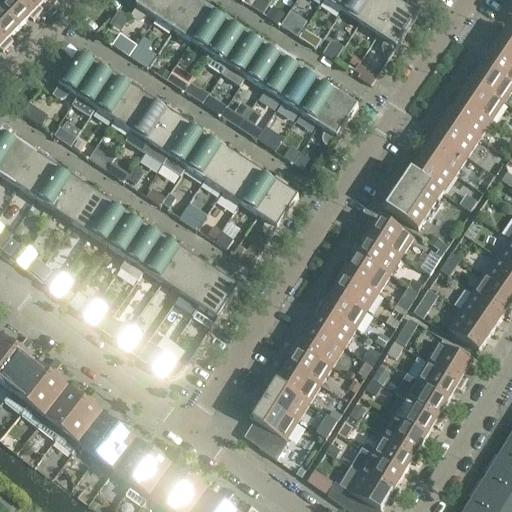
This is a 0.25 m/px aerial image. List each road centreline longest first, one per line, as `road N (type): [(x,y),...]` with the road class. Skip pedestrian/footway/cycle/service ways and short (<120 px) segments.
road 1 (residential): [(188,434),(473,0)]
road 2 (residential): [(188,434),(0,289)]
road 3 (residential): [(423,511),(511,360)]
road 4 (residential): [(301,511),(188,434)]
road 5 (residential): [(0,90),(86,0)]
